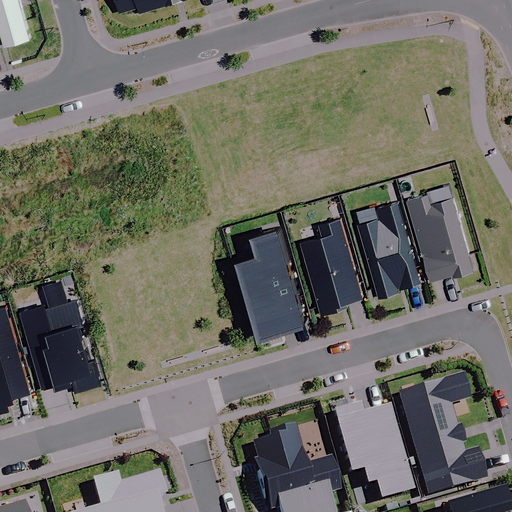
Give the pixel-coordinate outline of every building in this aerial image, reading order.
[(0,0),(0,41),(3,40),(0,30),(0,26),(6,25),(11,43),(35,37),(24,0),(0,0)] [(124,0),(127,9),(143,4),(144,10),(178,0),(124,0)] [(477,266),(455,193),(434,199),(431,191),(411,196),(435,277),(457,270),(458,272),(477,266)] [(424,278),(401,198),(380,204),(382,213),(361,220),(382,293),(402,287),(401,284),(424,278)] [(366,292),(343,214),(323,220),(326,231),(304,238),(325,310),(348,303),(347,298),(366,292)] [(313,314),(286,221),(262,228),(267,244),(246,251),(268,327),(313,314)] [(71,298),(65,276),(47,281),(52,298),(23,307),(46,383),(76,374),(79,387),(104,380),(79,296),(71,298)] [(36,388),(10,301),(0,303),(0,408),(14,404),(13,398),(19,396),(18,393),(36,388)] [(463,374),(398,392),(428,494),(486,477),(477,448),(464,451),(462,443),(466,442),(460,424),(456,425),(450,403),(470,397),(463,374)] [(360,403),(333,410),(350,472),(363,468),(367,483),(376,481),(380,498),(413,489),(389,405),(362,412),(360,403)] [(270,436),(253,441),(257,458),(256,459),(270,509),(278,506),(279,511),(334,511),(329,491),(341,488),(332,457),(306,464),(294,423),(269,431),(270,436)] [(165,494),(158,471),(119,482),(116,472),(92,480),(100,506),(79,511),(161,511),(157,496),(165,494)] [(510,511),(503,487),(445,504),(447,511),(510,511)] [(27,511),(24,500),(0,507),(0,511),(27,511)]
